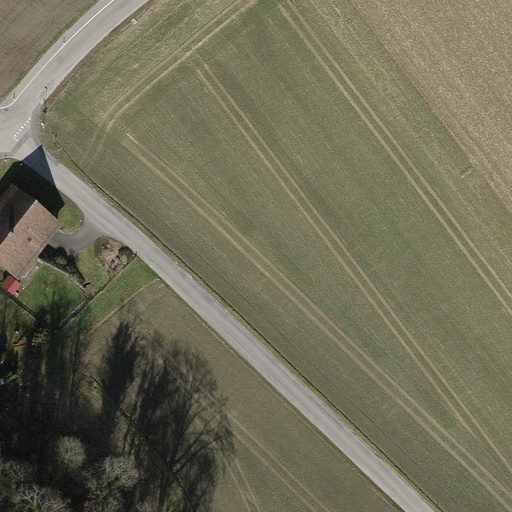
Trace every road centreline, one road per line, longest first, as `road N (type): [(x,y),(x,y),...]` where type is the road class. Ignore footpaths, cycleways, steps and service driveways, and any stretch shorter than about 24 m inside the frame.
road 1 (tertiary): [(2,133),(143,246),(420,511)]
road 2 (tertiary): [(134,0),(2,133)]
